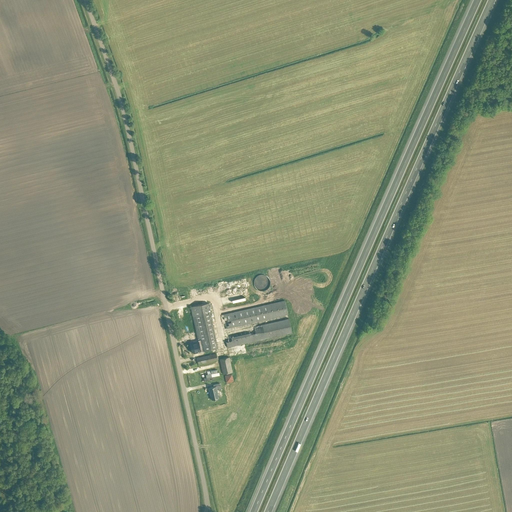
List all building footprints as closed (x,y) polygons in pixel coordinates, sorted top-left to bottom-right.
[(224,327),(289,315),(286,300),(221,313),(224,327)] [(189,342),(191,353),(193,352),(193,354),(217,348),(207,303),(190,307),(197,341),(189,342)] [(228,345),(293,333),(290,318),(254,325),(255,331),(229,336),(228,332),(225,332),(228,345)] [(199,363),(219,359),(217,353),(197,357),(199,363)] [(220,359),(223,374),(232,372),(229,357),(220,359)] [(227,382),(234,381),(233,373),(226,374),(227,382)] [(217,390),(221,389),(220,383),(213,385),(214,387),(209,388),(211,400),(218,398),(217,390)]
